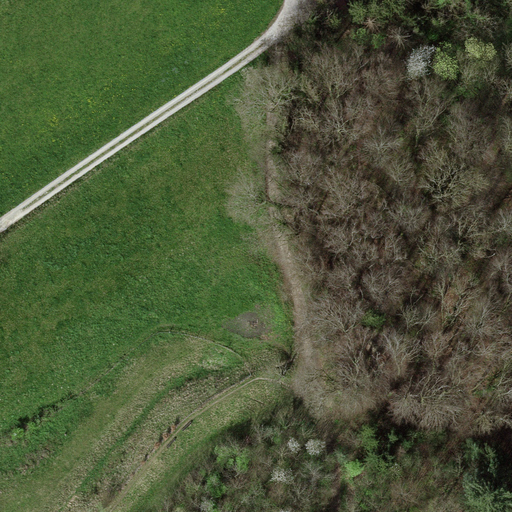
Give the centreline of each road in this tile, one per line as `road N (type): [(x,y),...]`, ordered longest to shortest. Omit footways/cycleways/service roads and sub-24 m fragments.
road 1 (residential): [(289,0),(258,46),(0,227)]
road 2 (track): [(148,511),(239,425),(329,405)]
